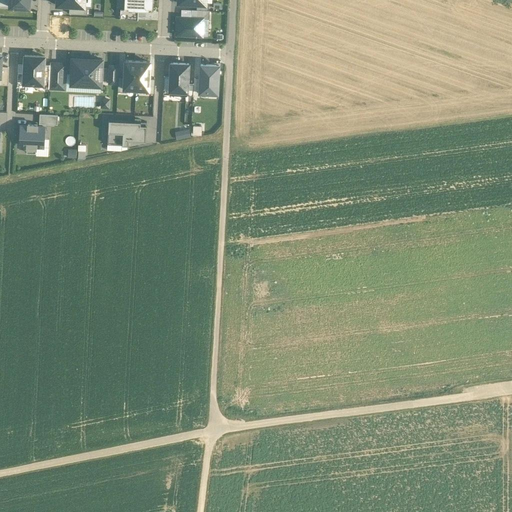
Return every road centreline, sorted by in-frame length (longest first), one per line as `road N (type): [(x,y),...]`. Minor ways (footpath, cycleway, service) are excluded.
road 1 (track): [(229,66),(211,431)]
road 2 (track): [(511,391),(211,431)]
road 3 (track): [(226,136),(0,182)]
road 4 (track): [(211,431),(0,474)]
road 5 (residential): [(412,63),(277,56)]
